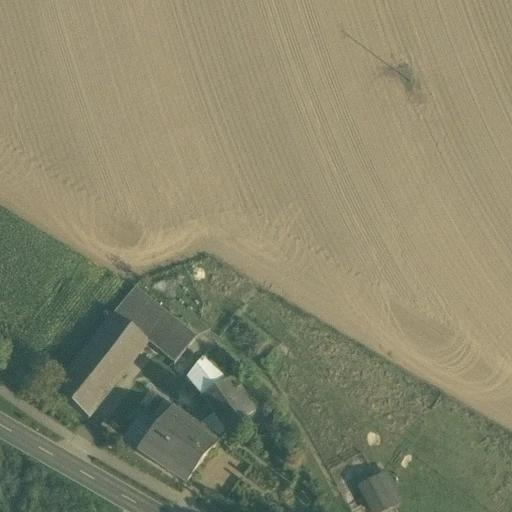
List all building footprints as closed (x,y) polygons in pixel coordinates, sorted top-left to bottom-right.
[(135,290),(126,300),(187,349),(195,339),(135,290)] [(126,300),(113,317),(147,344),(146,345),(174,367),(186,352),(187,352),(188,352),(189,351),(187,349),(126,300)] [(87,419),(146,345),(147,344),(113,317),(53,392),(87,419)] [(203,397),(225,383),(200,360),(199,362),(199,363),(187,378),(203,397)] [(215,415),(227,432),(246,419),(233,396),(240,392),(240,391),(232,379),(225,383),(203,397),(215,415)] [(233,396),(246,419),(255,413),(240,392),(233,396)] [(185,486),(217,443),(211,439),(196,428),(194,426),(171,409),(137,454),(152,464),(185,486)] [(215,433),(222,438),(227,432),(215,415),(196,428),(211,439),(215,433)] [(215,433),(211,439),(217,443),(222,438),(215,433)] [(386,475),(375,480),(390,509),(401,503),(386,475)] [(360,489),(372,511),(384,511),(390,509),(375,480),(360,489)]
